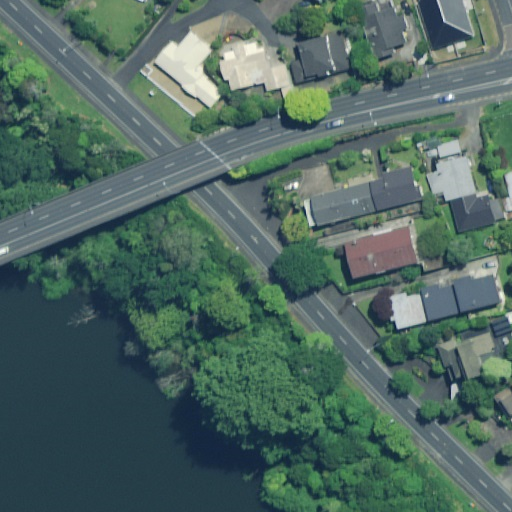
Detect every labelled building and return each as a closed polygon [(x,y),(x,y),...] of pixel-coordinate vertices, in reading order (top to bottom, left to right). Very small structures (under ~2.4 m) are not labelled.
[(463,0),(417,0),(433,50),(475,37),(463,0)] [(404,32),(407,31),(402,15),(398,16),(395,9),(379,14),(377,6),(360,11),(376,61),(398,54),(396,48),(408,44),(404,32)] [(332,75),(331,72),(337,71),(338,74),(351,70),(340,32),(294,45),(299,60),(291,62),(297,83),(322,76),(322,78),(332,75)] [(183,84),(180,88),(194,99),(196,96),(212,108),(222,93),(200,77),(203,73),(205,70),(199,66),(211,50),(189,34),(178,48),(171,43),(155,64),(183,84)] [(238,59),(221,63),(225,81),(231,80),(233,92),(254,87),(254,86),(266,83),(268,92),(290,87),(286,66),(270,69),(266,51),(248,55),(245,45),(236,47),(238,59)] [(459,141),(438,144),(440,159),(462,156),(459,141)] [(459,233),(497,223),(496,220),(502,219),(496,199),(491,201),(488,192),(476,195),(466,158),(426,169),(433,196),(444,193),(447,203),(451,202),(459,233)] [(371,183),(379,212),(422,200),(412,166),(384,174),(385,179),(371,183)] [(511,173),(505,175),(511,199),(500,201),(505,222),(511,219),(511,173)] [(379,212),(371,183),(305,200),(313,229),(379,212)] [(420,264),(410,228),(347,245),(356,280),(420,264)] [(502,302),(494,276),(474,281),(473,276),(454,281),(455,285),(442,288),(441,282),(422,288),(424,294),(407,298),(405,292),(387,298),(394,322),(399,321),(402,331),(502,302)] [(510,332),(505,318),(493,323),(497,336),(510,332)] [(455,366),(458,378),(469,376),(470,381),(492,376),(489,362),(498,360),(492,335),(440,346),(445,368),(455,366)] [(511,394),(502,400),(511,415),(511,394)]
